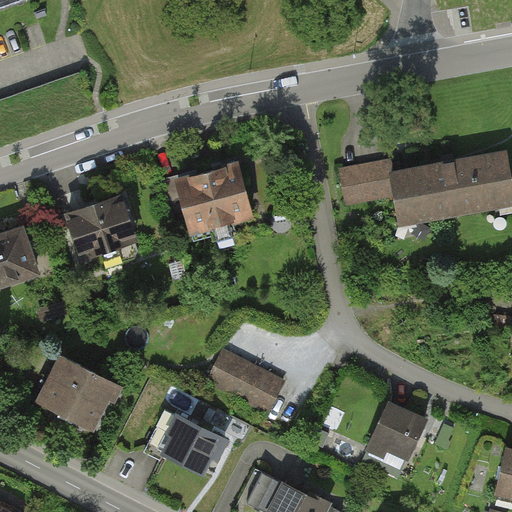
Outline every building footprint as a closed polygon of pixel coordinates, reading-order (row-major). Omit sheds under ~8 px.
[(0,0),(0,12),(37,0),(0,0)] [(400,198),(405,227),(511,208),(511,161),(510,153),(395,173),(400,198)] [(400,198),(395,173),(393,158),(341,167),(348,208),(400,198)] [(248,165),(183,180),(196,239),(262,224),(248,165)] [(131,193),(72,214),(89,262),(148,241),(131,193)] [(29,226),(0,235),(0,293),(47,277),(29,226)] [(286,385),(221,352),(205,383),(270,416),(286,385)] [(67,354),(42,403),(101,433),(127,384),(67,354)] [(433,427),(392,406),(374,442),(414,463),(433,427)] [(230,444),(180,419),(163,453),(212,479),(230,444)] [(511,452),(509,452),(501,498),(511,500),(511,452)] [(335,511),(338,509),(288,483),(273,511),(335,511)]
